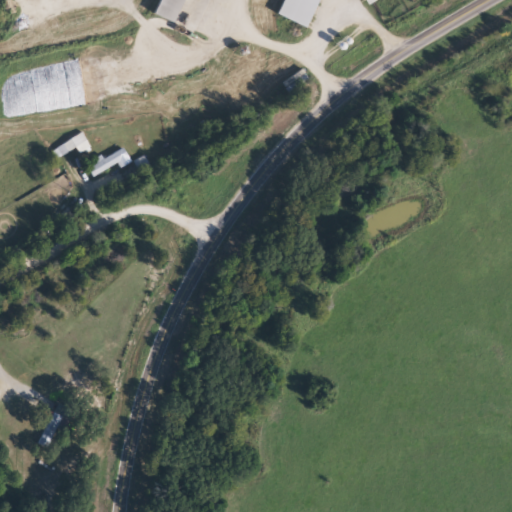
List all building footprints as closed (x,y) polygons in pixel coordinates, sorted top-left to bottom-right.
[(80,0),(86,13),(71,19),(70,16),(61,20),(52,0),(80,0)] [(103,0),(106,6),(96,11),(90,0),(103,0)] [(181,0),(173,22),(153,14),(158,0),(181,0)] [(315,0),(304,26),(275,13),(280,0),(315,0)] [(0,77),(155,52),(157,62),(40,80),(43,96),(0,101),(0,77)] [(63,141),(83,133),(92,156),(81,160),(77,147),(67,150),(63,141)] [(127,157),(92,177),(86,167),(121,147),(127,157)] [(37,443),(52,412),(61,416),(46,447),(37,443)]
